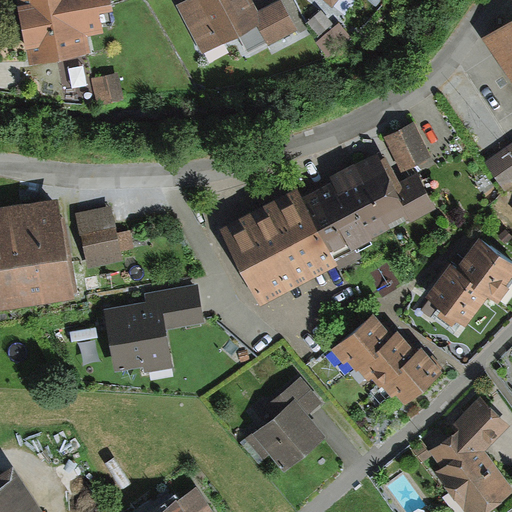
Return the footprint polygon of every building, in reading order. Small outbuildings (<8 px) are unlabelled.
[(112,0),(18,0),(30,63),(94,53),(92,33),(105,30),(102,10),(114,8),(112,0)] [(252,0),(182,0),(178,2),(202,55),(259,24),(269,45),(299,32),(282,0),(277,0),(257,9),(252,0)] [(341,0),(320,0),(334,10),(341,0)] [(511,16),(484,35),(511,79),(511,16)] [(124,80),(103,84),(108,111),(129,107),(124,80)] [(418,121),(383,137),(400,172),(434,157),(418,121)] [(511,141),(492,155),(511,182),(511,141)] [(299,186),(220,227),(260,304),(339,265),(337,261),(437,209),(424,181),(400,191),(381,151),(302,192),(299,186)] [(58,197),(0,206),(0,307),(76,297),(58,197)] [(111,205),(76,213),(90,268),(124,261),(111,205)] [(450,261),(424,298),(466,327),(489,296),(500,301),(511,282),(511,259),(479,236),(458,267),(450,261)] [(132,305),(105,309),(115,371),(144,366),(145,372),(172,368),(165,329),(205,322),(199,285),(144,294),(145,303),(132,305)] [(373,312),(332,350),(346,366),(350,363),(362,377),(366,374),(378,386),(381,383),(394,397),(398,393),(407,404),(446,369),(423,342),(417,348),(398,328),(393,333),(373,312)] [(286,405),(247,438),(266,460),(271,456),(286,472),(327,434),(311,414),(326,403),(303,376),(277,396),(286,405)] [(509,425),(481,394),(452,425),(455,428),(430,448),(440,464),(435,468),(463,511),(483,511),(511,493),(511,488),(487,450),(509,425)] [(47,511),(16,463),(0,473),(0,511),(47,511)] [(217,511),(196,484),(156,511),(217,511)]
